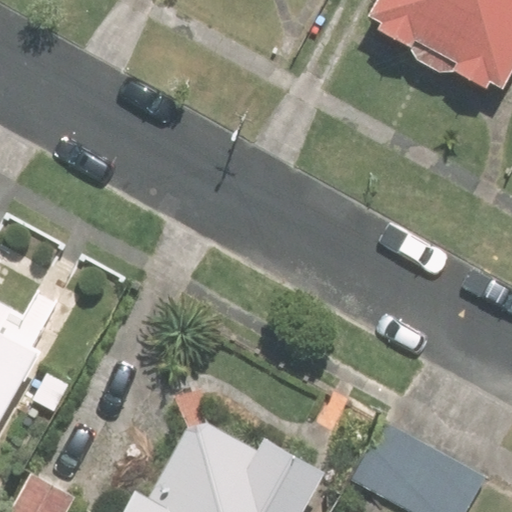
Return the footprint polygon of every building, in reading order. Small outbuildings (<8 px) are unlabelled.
[(502,88),(511,69),(511,0),(376,0),(369,14),(381,20),(377,28),(484,87),(488,80),(502,88)] [(0,420),(37,350),(0,329),(0,325),(11,306),(0,300),(0,420)] [(409,511),(462,511),(482,476),(381,421),(349,480),(409,511)] [(258,449),(212,424),(187,431),(151,497),(137,489),(124,511),(303,511),(325,473),(263,440),(258,449)] [(29,473),(7,511),(64,511),(73,497),(29,473)]
